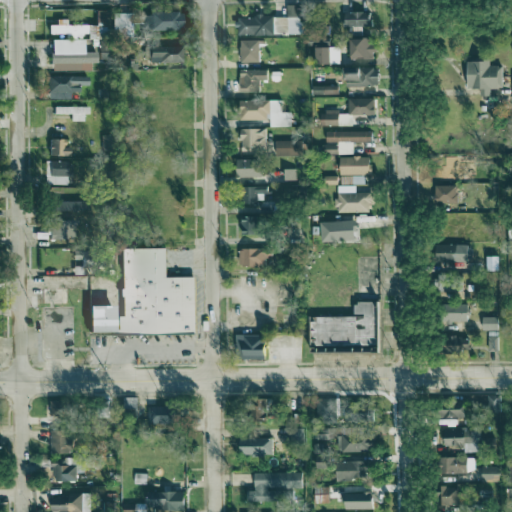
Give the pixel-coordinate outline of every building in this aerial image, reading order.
[(236,35),(303,34),(303,5),(285,5),(285,16),(236,17),(236,35)] [(96,25),(65,24),(65,19),(54,19),(54,24),(48,24),(47,33),(65,33),(65,36),(88,37),(88,43),(97,44),(97,34),(105,34),(106,17),(102,17),(102,11),(96,11),(96,25)] [(344,25),(369,26),(369,12),(344,11),(344,25)] [(180,31),(181,13),(142,12),(141,30),(180,31)] [(129,13),(112,13),(112,33),(128,34),(129,13)] [(95,63),(95,52),(83,52),(83,39),(49,39),(50,64),(95,63)] [(240,62),(258,62),(258,39),(239,40),(240,62)] [(350,59),(375,58),(375,39),(350,39),(350,59)] [(181,45),(143,46),(143,62),(181,61),(181,45)] [(315,64),(339,64),(338,47),(314,47),(315,64)] [(502,88),(501,65),(489,65),(489,61),(466,61),(467,88),(479,88),(480,96),(489,96),(489,88),(502,88)] [(344,67),(344,85),(377,86),(377,67),(344,67)] [(267,70),(239,69),(239,90),(257,91),(257,80),(266,80),(267,70)] [(69,99),(69,91),(78,92),(78,85),(87,85),(87,76),(47,76),(47,99),(69,99)] [(311,94),(337,94),(337,86),(311,85),(311,94)] [(374,114),(373,97),(347,98),(347,114),(374,114)] [(291,126),(290,112),(280,112),(280,99),(239,100),(239,120),(269,119),(269,126),(291,126)] [(70,114),(69,121),(84,121),(85,107),(53,106),(53,114),(70,114)] [(320,126),(337,126),(337,110),(319,111),(320,126)] [(264,128),(240,129),(240,153),(257,153),(256,147),(265,147),(264,128)] [(371,131),(325,131),(325,143),(322,143),(322,154),(352,154),(352,141),(371,141),(371,131)] [(108,135),(100,135),(101,150),(109,150),(108,135)] [(48,155),(68,156),(68,147),(64,147),(64,139),(48,138),(48,155)] [(275,155),(300,155),(300,140),(275,140),(275,155)] [(339,156),(339,184),(363,184),(364,174),(370,175),(370,157),(339,156)] [(236,177),(262,176),(261,159),(235,159),(236,177)] [(66,185),(66,161),(43,161),(43,185),(66,185)] [(295,168),(284,169),(284,180),(295,180),(295,168)] [(336,183),(336,176),(325,176),(325,184),(336,183)] [(434,202),(456,203),(456,185),(435,185),(434,202)] [(242,186),(243,205),(257,204),(257,200),(265,200),(265,186),(242,186)] [(371,212),(371,193),(335,193),(335,212),(371,212)] [(78,202),(50,201),(50,216),(78,217),(78,202)] [(241,236),(256,235),(255,216),(240,217),(241,236)] [(48,221),(48,238),(73,237),(72,220),(48,221)] [(354,220),(319,222),(320,242),(355,240),(354,220)] [(472,245),(435,244),(435,261),(471,262),(472,245)] [(195,334),(195,277),(166,277),(166,248),(119,248),(120,317),(113,317),(113,306),(87,306),(87,334),(195,334)] [(264,267),(265,258),(272,259),(272,249),(238,248),(238,267),(264,267)] [(438,291),(456,292),(456,277),(439,277),(438,291)] [(311,316),(310,353),(327,353),(328,345),(375,345),(376,302),(354,302),(354,316),(311,316)] [(467,322),(468,304),(443,303),(442,321),(467,322)] [(481,316),(497,316),(497,330),(481,330),(481,316)] [(265,359),(264,334),(235,335),(235,360),(265,359)] [(445,338),(448,353),(470,350),(467,335),(445,338)] [(499,412),(499,394),(487,394),(486,412),(499,412)] [(315,422),(333,422),(333,399),(315,398),(315,422)] [(250,422),(265,421),(264,399),(249,399),(250,422)] [(47,418),(64,417),(64,400),(46,401),(47,418)] [(149,406),(148,423),(171,424),(172,406),(149,406)] [(441,417),(463,418),(464,408),(441,407),(441,417)] [(462,445),(462,452),(479,452),(478,432),(469,432),(469,427),(443,428),(444,446),(462,445)] [(50,453),(67,453),(68,429),(50,429),(50,453)] [(337,435),(337,452),(370,451),(370,435),(337,435)] [(240,455),(272,455),(271,438),(239,438),(240,455)] [(326,457),(316,456),(315,467),(326,467),(326,457)] [(474,457),(438,457),(437,472),(473,473),(474,457)] [(52,458),(51,481),(75,481),(76,472),(82,472),(83,458),(52,458)] [(336,480),(363,480),(363,461),(336,461),(336,480)] [(498,466),(481,466),(480,481),(498,482),(498,466)] [(254,490),(246,491),(246,501),(281,500),(281,489),(302,488),(301,472),(253,473),(254,490)] [(133,484),(146,484),(146,473),(134,473),(133,484)] [(314,486),(314,503),(328,503),(328,497),(336,497),(336,487),(314,486)] [(441,505),(458,505),(457,486),(441,487),(441,505)] [(146,492),(147,510),(184,509),(184,491),(146,492)] [(89,511),(89,493),(67,494),(67,497),(50,497),(50,511),(89,511)] [(342,493),(342,510),(372,510),(371,493),(342,493)]
